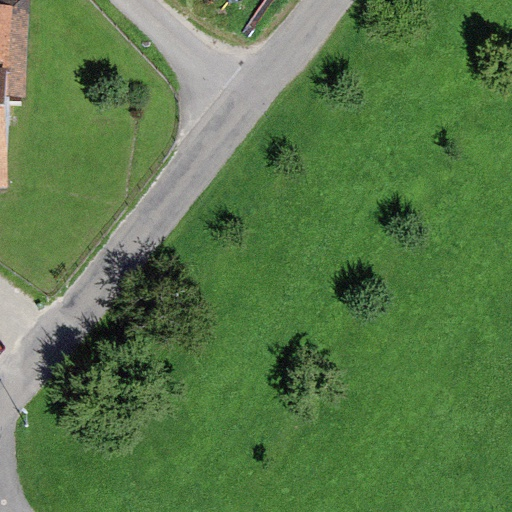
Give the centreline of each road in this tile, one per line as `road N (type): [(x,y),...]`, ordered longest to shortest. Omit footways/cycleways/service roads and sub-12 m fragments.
road 1 (unclassified): [(328,0),(60,337),(0,400)]
road 2 (track): [(132,0),(243,105)]
